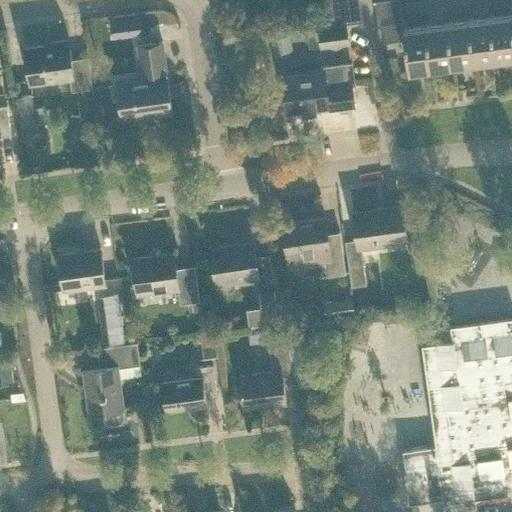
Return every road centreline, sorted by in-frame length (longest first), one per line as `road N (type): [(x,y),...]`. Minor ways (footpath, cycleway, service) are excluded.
road 1 (residential): [(218,190),(511,152)]
road 2 (residential): [(56,462),(84,473),(271,476),(311,467)]
road 3 (residential): [(56,462),(24,217)]
road 4 (residential): [(24,217),(218,190)]
road 5 (residential): [(218,190),(196,22),(183,0)]
